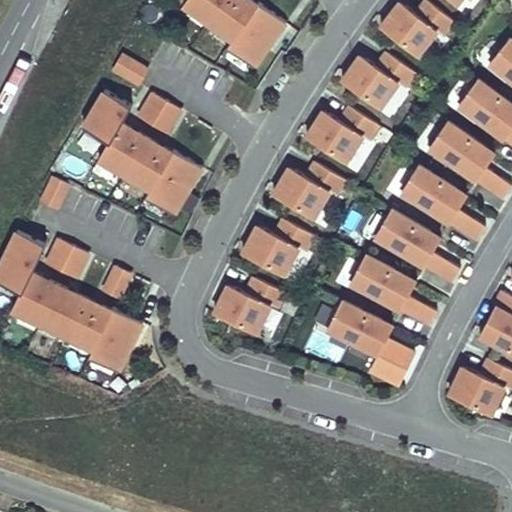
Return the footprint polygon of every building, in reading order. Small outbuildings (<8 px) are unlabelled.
[(258,3),(253,0),(187,0),(185,4),(233,38),(227,46),(255,66),(287,21),(259,1),(258,3)] [(443,34),(454,20),(428,0),(426,0),(417,12),(401,0),(399,0),(387,17),(388,18),(381,25),(418,54),(437,29),(443,34)] [(511,43),(509,42),(490,67),(511,83),(511,43)] [(380,107),(398,81),(404,85),(415,71),(388,51),(378,65),(361,52),(347,70),(349,71),(342,80),(380,107)] [(141,83),(149,69),(122,54),(113,68),(125,74),(141,83)] [(511,107),(478,82),(459,106),(511,145),(511,107)] [(123,121),(133,104),(106,88),(84,126),(110,141),(111,141),(123,121)] [(154,124),(168,100),(154,92),(140,116),(154,124)] [(168,132),(182,108),(168,100),(154,124),(168,132)] [(369,139),(379,123),(351,105),(342,119),(324,108),(311,126),(313,127),(307,136),(346,161),(363,135),(369,139)] [(151,188),(173,151),(172,151),(147,136),(123,121),(111,141),(110,141),(100,158),(151,188)] [(511,184),(488,168),(496,155),(447,123),(429,150),(505,199),(511,188),(511,184)] [(175,214),(203,165),(174,149),(172,151),(173,151),(151,188),(146,196),(175,214)] [(314,216),(330,189),(336,193),(345,178),(316,161),(308,175),(290,165),(278,183),(279,184),(274,193),(314,216)] [(459,210),(466,198),(418,169),(402,196),(479,242),(488,227),(459,210)] [(68,185),(69,182),(55,175),(42,201),(57,208),(68,185)] [(434,254),(441,242),(391,214),(376,241),(454,284),(462,269),(434,254)] [(284,273),(299,246),(305,249),(314,233),(284,218),(276,233),(258,223),(247,242),(248,243),(244,252),(284,273)] [(42,253),(47,241),(18,228),(16,232),(29,239),(26,245),(42,253)] [(33,271),(42,253),(26,245),(29,239),(16,232),(0,265),(0,280),(21,291),(13,309),(93,348),(89,356),(120,371),(144,321),(113,306),(112,308),(33,271)] [(77,277),(90,251),(60,237),(48,263),(77,277)] [(408,298),(416,283),(368,258),(352,288),(432,329),(440,314),(408,298)] [(119,297),(132,271),(117,264),(105,290),(119,297)] [(257,332),(271,303),(278,307),(285,291),(254,276),(247,291),(228,282),(219,302),(220,303),(216,312),(257,332)] [(511,350),(511,294),(504,290),(495,305),(497,307),(488,325),(486,323),(480,334),(511,350)] [(389,341),(395,329),(341,302),(327,330),(377,355),(369,372),(400,387),(416,355),(389,341)] [(492,413),(505,385),(511,388),(511,387),(511,368),(489,357),(482,372),(463,364),(453,383),(454,384),(450,393),(492,413)]
